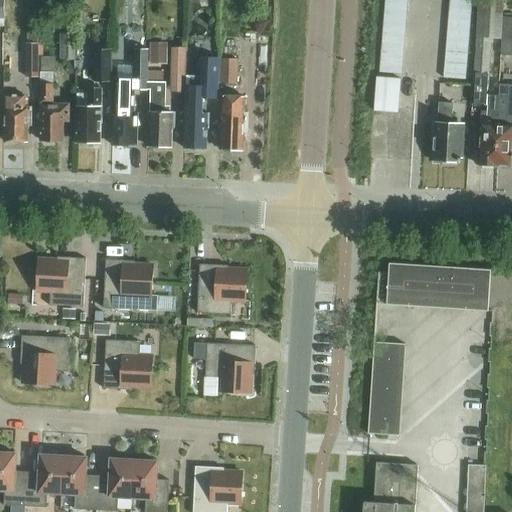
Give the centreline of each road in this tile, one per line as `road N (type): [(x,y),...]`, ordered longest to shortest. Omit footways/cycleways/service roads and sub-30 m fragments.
road 1 (residential): [(306,216),(0,192)]
road 2 (residential): [(294,439),(0,414)]
road 3 (residential): [(294,439),(306,216)]
road 4 (residential): [(511,222),(306,216)]
